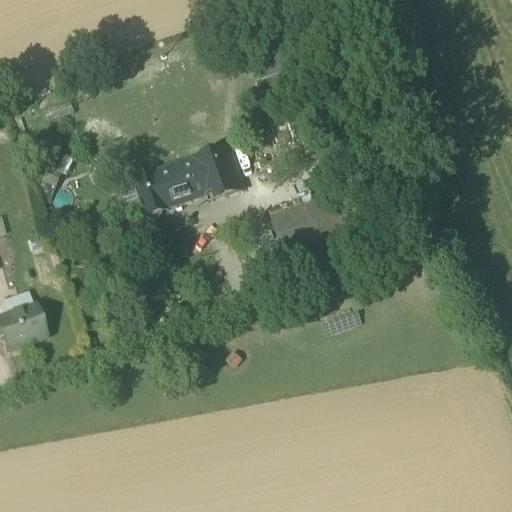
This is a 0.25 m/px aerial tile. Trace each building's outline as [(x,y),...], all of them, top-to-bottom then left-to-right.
[(260,86),(291,75),(284,55),(296,50),(286,23),(243,39),(260,86)] [(260,86),(256,88),(279,152),(315,139),(291,75),(260,86)] [(313,153),(320,171),(360,156),(353,139),(313,153)] [(69,161),(51,153),(34,192),(39,205),(48,209),(69,161)] [(226,154),(212,159),(215,167),(229,162),(226,154)] [(367,176),(360,156),(320,171),(327,190),(367,176)] [(223,191),(225,198),(240,193),(229,162),(215,167),(212,159),(194,165),(205,197),(223,191)] [(194,165),(155,177),(166,210),(171,208),(205,197),(194,165)] [(166,212),(166,210),(155,177),(132,185),(140,210),(144,220),(165,213),(166,212)] [(140,210),(132,185),(115,190),(123,216),(140,210)] [(341,201),(310,211),(321,245),(353,234),(341,201)] [(270,225),(281,259),(321,245),(310,211),(270,225)] [(0,313),(0,323),(34,311),(29,297),(3,305),(0,313)] [(0,323),(0,338),(7,358),(46,344),(34,311),(0,323)]
